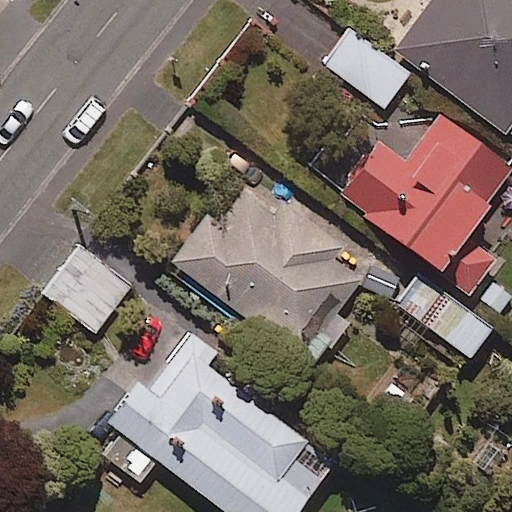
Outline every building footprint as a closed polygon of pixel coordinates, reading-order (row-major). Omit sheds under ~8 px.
[(511,41),(511,0),(393,0),(486,74),(511,41)] [(408,73),(350,31),(325,66),(383,108),(408,73)] [(511,178),(511,175),(440,117),(403,162),(380,143),(338,195),(494,321),(511,299),(511,297),(485,276),(495,263),(464,238),(511,178)] [(274,215),(240,189),(215,222),(206,215),(171,261),(256,327),(265,315),(322,359),(349,323),(335,313),(359,281),(331,260),(341,247),(283,203),(274,215)] [(130,286),(79,247),(43,294),(94,334),(130,286)] [(491,330),(420,277),(398,307),(469,360),(491,330)] [(216,354),(189,334),(157,376),(119,348),(63,422),(137,478),(152,458),(224,511),(298,511),(334,465),(206,368),(216,354)]
